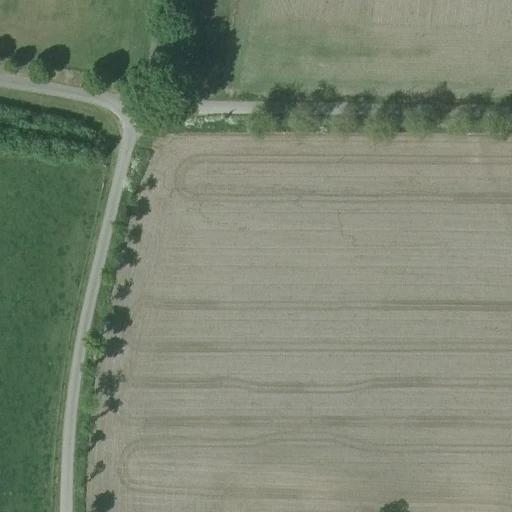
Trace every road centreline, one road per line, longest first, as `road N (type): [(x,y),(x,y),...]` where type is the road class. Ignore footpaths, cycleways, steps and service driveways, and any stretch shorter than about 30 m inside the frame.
road 1 (unclassified): [(69,511),(76,393),(136,109)]
road 2 (unclassified): [(136,109),(511,112)]
road 3 (unclassified): [(0,86),(136,109)]
